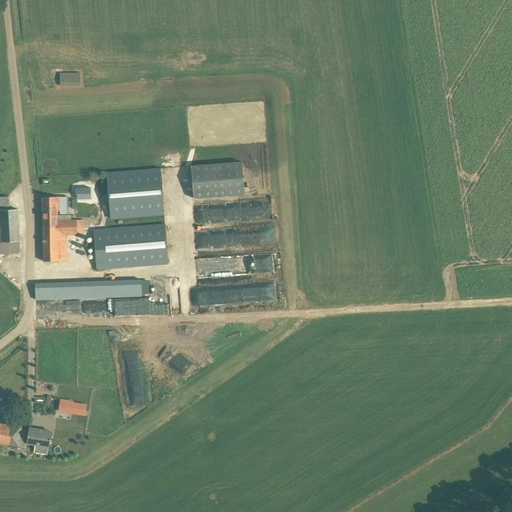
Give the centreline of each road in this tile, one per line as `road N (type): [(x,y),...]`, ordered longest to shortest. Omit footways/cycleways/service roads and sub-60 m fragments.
road 1 (track): [(24,326),(511,302)]
road 2 (unclassified): [(0,344),(31,310),(7,0)]
